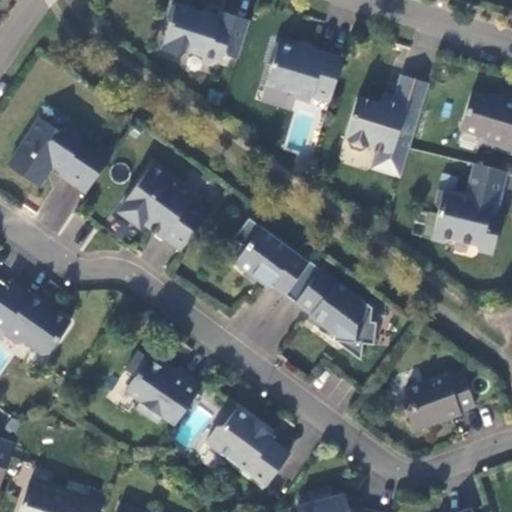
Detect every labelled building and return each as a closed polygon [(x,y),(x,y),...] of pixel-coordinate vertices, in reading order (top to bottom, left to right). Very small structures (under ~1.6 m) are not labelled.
[(250,19),(221,10),(218,20),(203,15),(203,13),(171,3),(167,16),(170,21),(161,48),(178,53),(184,50),(185,48),(202,53),(204,58),(212,61),(217,58),(221,59),(223,52),(237,57),(250,19)] [(342,57),(307,46),(305,50),(274,41),(268,61),(272,62),(266,83),(293,91),(296,97),(309,101),(311,94),(329,100),(342,57)] [(409,146),(428,83),(400,74),(394,96),(392,102),(382,99),(379,98),(378,102),(357,96),(344,137),(348,138),(346,142),(350,147),(360,151),(365,147),(367,144),(378,147),(406,156),(409,146)] [(500,99),(470,90),(458,128),(480,135),(483,141),(511,149),(511,99),(501,96),(500,99)] [(384,93),(382,99),(392,102),(394,96),(384,93)] [(112,152),(73,125),(58,128),(40,116),(7,164),(33,181),(45,163),(50,162),(61,170),(59,173),(85,191),(112,152)] [(406,156),(378,147),(372,166),(400,175),(406,156)] [(451,237),(474,243),(478,249),(492,252),(502,214),(489,212),(492,202),(499,204),(507,170),(473,162),(465,194),(438,187),(434,202),(438,208),(431,237),(445,241),(451,237)] [(193,194),(151,163),(121,204),(122,213),(133,221),(142,220),(180,249),(208,212),(190,199),(193,194)] [(308,261),(248,216),(233,237),(245,246),(234,260),(251,273),(253,270),(259,274),(256,277),(268,286),(270,283),(284,293),(301,270),(308,261)] [(360,359),(362,342),(373,343),(375,321),(370,320),(371,306),(309,259),(308,261),(301,270),(312,278),(294,301),(309,312),(308,314),(333,332),(332,338),(343,339),(342,345),(360,359)] [(284,293),(294,301),(312,278),(301,270),(284,293)] [(0,297),(8,285),(0,279),(0,297)] [(70,321),(44,303),(46,301),(30,290),(29,293),(12,281),(8,285),(0,297),(0,336),(3,331),(19,342),(25,341),(42,353),(48,352),(70,321)] [(124,390),(139,400),(135,406),(157,422),(161,415),(173,424),(194,394),(203,382),(178,365),(172,373),(137,349),(124,368),(134,375),(124,390)] [(445,372),(404,388),(409,402),(405,409),(412,429),(459,412),(459,410),(474,404),(461,370),(446,376),(445,372)] [(213,428),(202,443),(262,488),(286,456),(267,442),(270,438),(255,427),(252,431),(247,427),(246,420),(233,410),(220,427),(213,428)] [(0,478),(12,444),(11,443),(0,439),(0,478)] [(65,496),(25,482),(14,511),(78,511),(84,497),(66,491),(65,496)] [(296,505),(297,511),(382,511),(361,508),(349,511),(344,492),(327,496),(325,487),(329,486),(329,485),(307,491),(310,501),(296,505)] [(219,494),(219,505),(239,505),(238,493),(219,494)]
